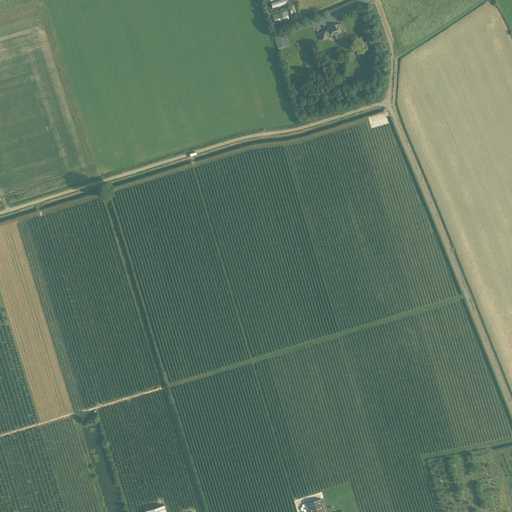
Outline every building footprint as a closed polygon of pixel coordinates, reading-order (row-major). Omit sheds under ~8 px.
[(282,12),(272,15),(275,25),(276,25),(278,32),(283,30),(281,23),(285,22),(282,12)] [(354,20),(343,23),(346,31),(347,30),(347,31),(351,30),(351,29),(357,27),(354,20)] [(331,40),(345,35),(341,22),(327,27),(328,31),(331,40)] [(322,40),(329,38),(326,30),(319,32),(322,40)] [(280,48),(285,46),(281,36),(276,37),(280,48)] [(309,511),(325,511),(321,499),(306,503),(309,511)]
